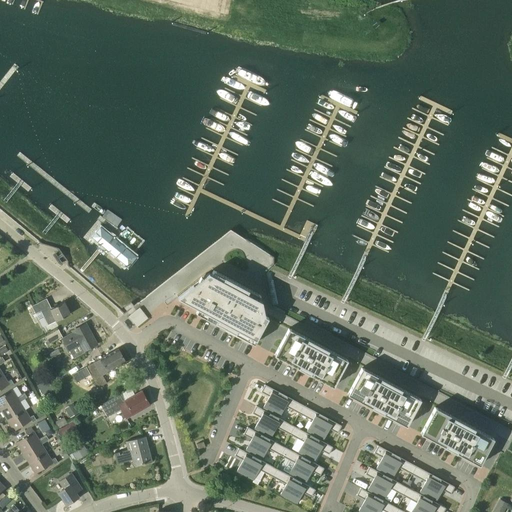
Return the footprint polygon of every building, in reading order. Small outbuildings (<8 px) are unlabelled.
[(0,142),(0,173),(1,174),(16,156),(0,142)] [(28,193),(32,188),(13,173),(9,178),(28,193)] [(71,221),(52,205),(49,210),(68,225),(71,221)] [(139,258),(100,225),(89,239),(127,271),(139,258)] [(134,289),(123,305),(125,307),(138,288),(139,288),(175,259),(164,247),(126,277),(135,288),(134,289)] [(208,273),(177,298),(204,311),(202,315),(254,343),(267,317),(264,315),(261,301),(257,299),(259,295),(212,270),(210,274),(208,273)] [(41,311),(47,324),(48,325),(70,314),(64,302),(51,308),(46,298),(31,306),(35,314),(41,311)] [(133,322),(144,313),(140,308),(129,316),(133,322)] [(148,318),(144,313),(133,322),(137,327),(148,318)] [(78,331),(63,339),(69,351),(82,344),(85,350),(96,344),(85,324),(77,328),(78,331)] [(346,359),(288,328),(274,354),(332,385),(346,359)] [(49,344),(62,337),(58,329),(45,336),(49,344)] [(111,370),(125,362),(118,349),(86,367),(87,369),(90,374),(98,388),(107,383),(106,381),(102,375),(111,370)] [(74,381),(89,374),(84,366),(70,373),(74,381)] [(419,398),(360,367),(347,393),(405,424),(419,398)] [(3,374),(0,375),(0,389),(9,384),(10,387),(14,384),(11,379),(7,382),(3,374)] [(47,379),(37,385),(45,399),(55,393),(47,379)] [(284,404),(298,412),(302,405),(264,385),(261,391),(270,396),(268,399),(267,398),(263,406),(279,415),(284,404)] [(0,409),(1,410),(26,395),(24,393),(17,397),(12,389),(0,396),(0,409)] [(100,405),(103,410),(107,416),(120,408),(126,418),(149,404),(142,391),(125,401),(121,393),(100,405)] [(7,421),(25,410),(20,402),(27,397),(26,395),(1,410),(7,421)] [(70,418),(78,412),(72,404),(64,409),(70,418)] [(340,425),(302,405),(298,412),(312,419),(306,429),(322,438),(327,430),(325,429),(327,426),(336,431),(340,425)] [(289,433),(293,426),(255,406),(252,412),(261,417),(259,420),(259,419),(254,428),(270,436),(275,426),(289,433)] [(492,437),(433,406),(420,432),(444,445),(478,463),(492,437)] [(25,410),(7,421),(14,431),(31,420),(32,422),(36,420),(33,415),(30,417),(25,410)] [(58,428),(67,423),(63,417),(55,421),(58,428)] [(44,419),(37,424),(41,431),(42,433),(50,428),(44,419)] [(64,440),(79,431),(74,421),(58,430),(64,440)] [(331,446),(293,426),(289,433),(303,440),(297,451),(313,459),(318,451),(316,451),(318,448),(328,453),(331,446)] [(267,447),(280,454),(284,447),(247,427),(243,433),(252,438),(251,441),(250,440),(245,449),(261,457),(267,447)] [(22,453),(47,437),(46,435),(39,440),(34,431),(16,442),(22,453)] [(151,461),(149,452),(146,452),(145,446),(147,445),(145,436),(126,441),(128,450),(114,453),(117,464),(122,462),(122,460),(132,457),(134,465),(141,464),(151,461)] [(29,463),(46,452),(42,444),(49,440),(47,437),(22,453),(29,463)] [(397,465),(411,472),(415,465),(377,445),(374,451),(383,456),(381,459),(380,459),(376,467),(391,475),(397,465)] [(83,457),(89,453),(85,446),(72,454),(76,461),(78,460),(83,457)] [(322,467),(284,447),(280,454),(294,462),(289,472),(305,480),(309,472),(308,472),(309,469),(319,474),(322,467)] [(258,468),(272,475),(276,468),(238,448),(235,454),(244,459),(242,462),(242,461),(237,470),(253,478),(258,468)] [(65,459),(69,456),(65,450),(61,453),(65,459)] [(46,452),(29,463),(35,474),(53,463),(54,465),(58,462),(55,458),(51,460),(46,452)] [(453,485),(415,465),(411,472),(425,480),(419,490),(435,498),(439,490),(438,490),(440,487),(449,492),(453,485)] [(388,486),(402,493),(406,486),(368,466),(365,472),(374,477),(372,480),(367,488),(383,496),(388,486)] [(314,488),(276,468),(272,475),(286,483),(280,493),(296,501),(301,493),(299,493),(301,490),(310,495),(314,488)] [(79,497),(76,493),(82,489),(71,473),(59,481),(63,488),(58,492),(67,505),(79,497)] [(440,511),(444,507),(406,486),(402,493),(416,501),(410,511),(412,511),(430,511),(431,511),(429,511),(431,508),(438,511),(440,511)] [(376,511),(379,507),(389,511),(394,511),(397,507),(359,487),(356,493),(365,498),(364,501),(363,501),(358,509),(363,511),(376,511)] [(503,511),(508,504),(499,500),(492,511),(503,511)]
